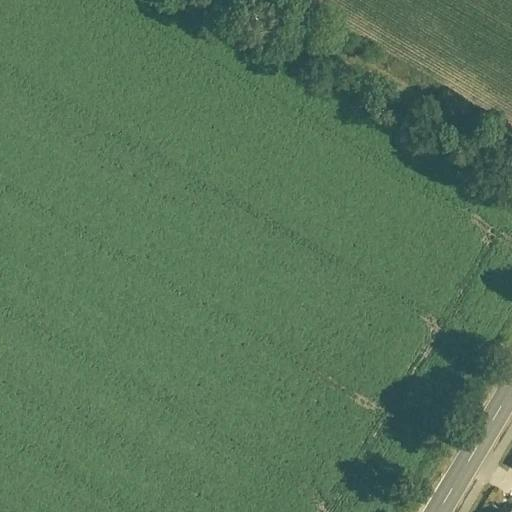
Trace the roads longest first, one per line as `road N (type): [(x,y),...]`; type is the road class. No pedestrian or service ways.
road 1 (unknown): [(511,128),(291,0)]
road 2 (secondary): [(440,511),(511,391)]
